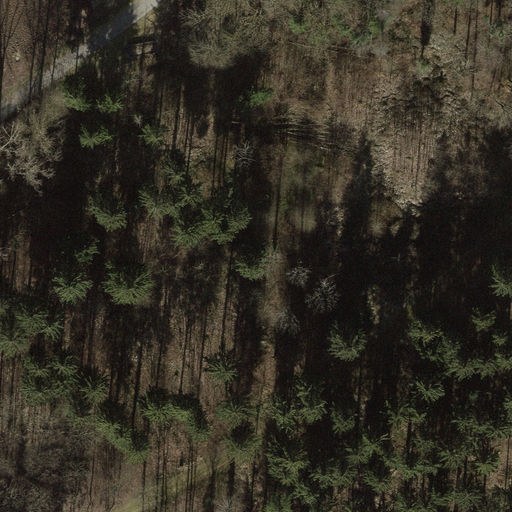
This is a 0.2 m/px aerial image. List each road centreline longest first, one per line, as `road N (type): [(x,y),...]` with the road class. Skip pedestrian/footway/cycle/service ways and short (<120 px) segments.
road 1 (track): [(131,511),(299,418),(511,236)]
road 2 (track): [(0,115),(153,0)]
